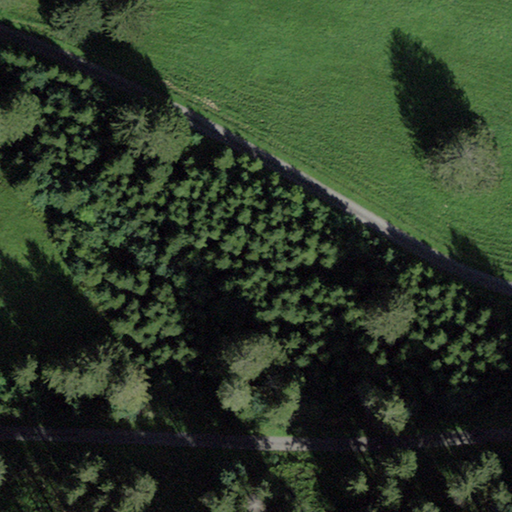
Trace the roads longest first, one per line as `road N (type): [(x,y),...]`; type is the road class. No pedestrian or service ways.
road 1 (track): [(0,34),(228,135),(379,228),(511,288)]
road 2 (track): [(511,447),(283,458),(0,436)]
